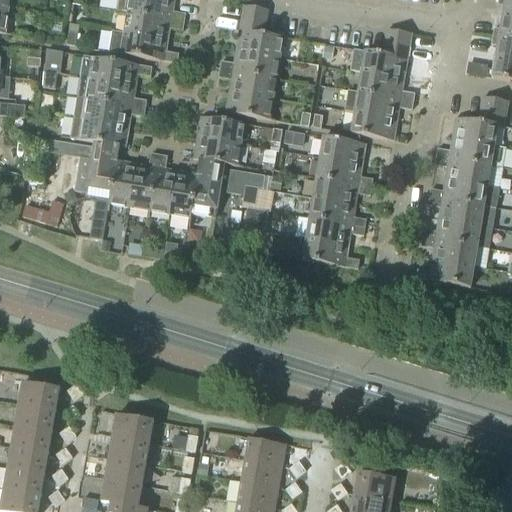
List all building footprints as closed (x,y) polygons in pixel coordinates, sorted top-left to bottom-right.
[(0,0),(0,15),(7,16),(10,0),(0,0)] [(166,14),(168,3),(149,0),(117,0),(115,13),(126,15),(183,24),(184,16),(166,14)] [(511,1),(503,0),(498,0),(498,7),(504,8),(502,20),(511,22),(511,1)] [(267,11),(242,8),(240,20),(265,24),(267,11)] [(181,32),(183,24),(126,15),(123,36),(161,43),(163,29),(181,32)] [(265,24),(240,20),(236,42),(243,43),(241,55),(279,62),(283,40),(263,37),(265,24)] [(511,42),(511,22),(502,20),(500,31),(494,30),(492,38),(492,39),(511,42)] [(61,33),(62,26),(63,25),(51,22),(49,31),(61,33)] [(412,36),(387,32),(385,45),(409,49),(412,36)] [(68,34),(66,47),(74,48),(76,36),(68,34)] [(159,54),(161,43),(123,36),(111,34),(107,54),(176,66),(178,57),(159,54)] [(511,42),(492,39),(491,46),(497,48),(495,60),(511,63),(511,42)] [(409,49),(385,45),(383,56),(364,53),(361,75),(397,81),(399,69),(406,70),(409,49)] [(46,52),(43,74),(56,76),(57,72),(60,72),(62,55),(46,52)] [(276,82),(279,62),(241,55),(239,67),(219,64),(218,72),(276,82)] [(83,58),(79,80),(129,89),(131,76),(149,79),(151,70),(83,58)] [(511,63),(495,60),(493,72),(487,71),(486,80),(511,84),(511,63)] [(39,71),(40,62),(28,61),(27,70),(39,71)] [(272,102),(276,82),(218,72),(217,80),(236,83),(234,95),(272,102)] [(54,91),(56,76),(43,74),(42,90),(54,91)] [(395,92),(397,81),(361,75),(357,95),(413,105),(414,95),(395,92)] [(10,80),(0,79),(0,100),(8,102),(10,80)] [(127,100),(129,89),(79,80),(76,101),(144,112),(146,103),(127,100)] [(413,105),(357,95),(348,94),(345,114),(354,115),(390,121),(392,108),(411,112),(413,105)] [(272,102),(234,95),(232,107),(225,106),(224,115),(269,123),(272,102)] [(507,104),(482,99),(480,114),(505,118),(507,104)] [(143,119),(144,112),(76,101),(72,121),(122,129),(124,116),(143,119)] [(8,119),(9,107),(1,106),(0,118),(8,119)] [(16,120),(17,108),(9,107),(8,119),(16,120)] [(24,108),(17,108),(16,120),(23,121),(24,108)] [(505,118),(480,114),(478,125),(454,121),(453,130),(459,131),(457,144),(493,150),(497,129),(503,130),(505,118)] [(301,115),(299,128),(307,129),(309,116),(301,115)] [(388,132),(390,121),(354,115),(350,136),(393,144),(395,134),(388,132)] [(314,117),(312,130),(319,131),(321,118),(314,117)] [(205,131),(203,142),(240,148),(244,127),(199,119),(197,129),(205,131)] [(120,140),(122,129),(72,121),(69,141),(94,145),(119,150),(125,151),(127,141),(120,140)] [(278,146),(281,133),(273,131),(271,144),(278,146)] [(291,148),(293,135),(284,133),(282,146),(291,148)] [(322,139),(318,161),(355,167),(357,155),(363,156),(365,147),(322,139)] [(52,144),(45,142),(43,154),(50,155),(52,144)] [(237,169),(240,148),(203,142),(201,154),(194,153),(192,162),(199,163),(224,167),(237,169)] [(58,156),(59,145),(52,144),(50,155),(58,156)] [(505,152),(493,150),(457,144),(455,154),(437,151),(435,160),(490,169),(502,171),(505,152)] [(65,158),(67,146),(59,145),(58,156),(65,158)] [(79,160),(74,194),(86,196),(85,200),(110,204),(117,163),(119,150),(94,145),(93,151),(83,149),(81,160),(79,160)] [(73,159),(74,148),(67,146),(65,158),(73,159)] [(149,214),(158,157),(150,156),(146,175),(134,173),(128,211),(149,214)] [(169,218),(175,179),(163,177),(166,159),(158,157),(149,214),(169,218)] [(486,189),(490,169),(435,160),(434,168),(452,171),(450,183),(486,189)] [(353,179),(355,167),(318,161),(315,182),(370,191),(372,182),(353,179)] [(128,211),(134,173),(123,171),(124,165),(117,163),(110,204),(109,207),(128,211)] [(190,217),(215,221),(220,192),(231,194),(232,186),(230,186),(221,184),(224,167),(199,163),(196,176),(190,217)] [(239,187),(240,175),(232,174),(230,186),(232,186),(239,187)] [(190,217),(196,176),(189,175),(188,182),(175,179),(169,218),(189,221),(190,217)] [(247,188),(249,177),(240,175),(239,187),(244,188),(245,188),(247,188)] [(254,190),(256,178),(249,177),(247,188),(254,190)] [(263,179),(256,178),(254,190),(257,190),(261,191),(263,179)] [(280,180),(273,179),(270,192),(278,193),(280,180)] [(369,198),(370,191),(315,182),(312,201),(348,207),(350,195),(369,198)] [(486,189),(450,183),(448,195),(430,192),(428,200),(483,209),(495,211),(498,191),(486,189)] [(255,207),(257,190),(254,190),(247,188),(245,188),(242,205),(255,207)] [(480,229),(483,209),(428,200),(427,208),(445,211),(443,223),(480,229)] [(346,219),(348,207),(312,201),(308,222),(363,231),(365,222),(346,219)] [(246,212),(244,225),(257,227),(259,214),(246,212)] [(363,231),(308,222),(305,241),(341,248),(343,235),(362,238),(363,231)] [(491,231),(480,229),(443,223),(441,234),(423,231),(422,240),(476,250),(488,252),(491,231)] [(473,270),(476,250),(422,240),(420,249),(439,252),(437,264),(473,270)] [(339,259),(341,248),(305,241),(302,262),(356,271),(358,262),(339,259)] [(142,251),(128,248),(127,257),(141,259),(142,251)] [(469,290),(473,270),(437,264),(435,275),(416,272),(415,281),(469,290)] [(21,383),(17,405),(55,412),(59,390),(21,383)] [(75,385),(66,391),(64,393),(72,403),(82,396),(75,385)] [(51,433),(55,412),(17,405),(14,427),(51,433)] [(68,424),(79,416),(72,407),(62,414),(68,424)] [(115,416),(111,438),(149,445),(153,423),(115,416)] [(47,455),(51,433),(14,427),(10,449),(47,455)] [(64,444),(75,437),(69,428),(58,435),(64,444)] [(195,453),(198,438),(188,437),(186,452),(195,453)] [(146,466),(149,445),(111,438),(108,459),(146,466)] [(248,439),(244,461),(282,468),(285,446),(248,439)] [(44,477),(47,455),(10,449),(6,470),(44,477)] [(61,466),(71,459),(65,449),(55,457),(61,466)] [(142,488),(146,466),(108,459),(104,481),(142,488)] [(191,476),(194,461),(184,459),(182,474),(191,476)] [(278,489),(282,468),(244,461),(240,483),(278,489)] [(296,479),(305,473),(298,463),(289,469),(296,479)] [(350,474),(349,472),(343,464),(333,472),(340,481),(350,474)] [(40,498),(44,477),(6,470),(2,492),(40,498)] [(58,487),(68,480),(60,470),(51,477),(58,487)] [(358,474),(354,496),(392,502),(395,481),(358,474)] [(190,482),(180,480),(178,495),(187,497),(190,482)] [(138,508),(142,488),(104,481),(100,503),(147,511),(147,510),(138,508)] [(274,511),(278,489),(240,483),(236,504),(274,511)] [(292,500),(301,494),(294,484),(285,490),(292,500)] [(337,501),(347,494),(340,485),(330,492),(337,501)] [(0,511),(37,511),(40,498),(2,492),(0,504),(0,511)] [(47,499),(54,508),(64,501),(58,492),(47,499)] [(389,511),(392,502),(354,496),(350,511),(389,511)] [(98,502),(82,499),(80,508),(96,511),(98,502)] [(184,511),(186,504),(177,502),(174,511),(184,511)] [(147,511),(100,503),(109,505),(108,511),(147,511)]
